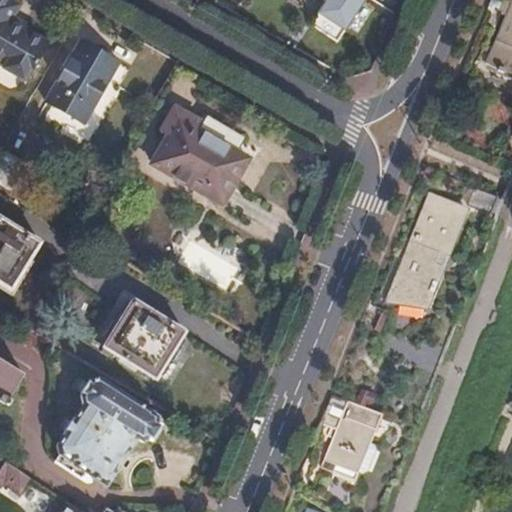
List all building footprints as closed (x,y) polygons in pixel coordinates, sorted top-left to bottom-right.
[(0,0),(0,68),(4,71),(5,74),(28,86),(50,47),(25,33),(11,25),(14,19),(20,9),(3,0),(0,0)] [(337,42),(364,0),(323,0),(325,1),(311,25),(337,42)] [(11,25),(25,33),(28,27),(14,19),(11,25)] [(511,122),(511,38),(481,114),(510,127),(511,122)] [(118,64),(82,43),(46,105),(82,126),(118,64)] [(199,124),(182,113),(152,166),(223,204),(248,161),(195,131),(199,124)] [(26,168),(0,153),(0,187),(11,194),(26,168)] [(505,200),(476,188),(469,207),(497,218),(505,200)] [(466,212),(430,197),(388,301),(428,307),(444,268),(436,264),(442,250),(450,253),(466,212)] [(0,221),(0,278),(12,286),(37,243),(0,221)] [(133,302),(108,344),(158,374),(183,332),(133,302)] [(385,354),(418,369),(426,352),(393,337),(385,354)] [(0,401),(5,405),(7,403),(10,406),(14,400),(10,397),(24,375),(0,360),(0,401)] [(101,379),(89,380),(80,396),(84,406),(76,420),(73,419),(65,434),(66,434),(57,447),(57,454),(59,456),(55,462),(84,480),(88,474),(106,485),(117,467),(120,469),(132,450),(130,449),(137,438),(141,441),(142,440),(145,442),(147,441),(148,440),(150,439),(152,440),(160,427),(159,426),(160,422),(159,421),(157,419),(158,417),(152,413),(101,379)] [(341,417),(323,461),(356,474),(374,430),(341,417)] [(27,477),(0,459),(0,484),(0,485),(2,480),(18,490),(27,477)] [(81,511),(65,501),(58,511),(81,511)]
